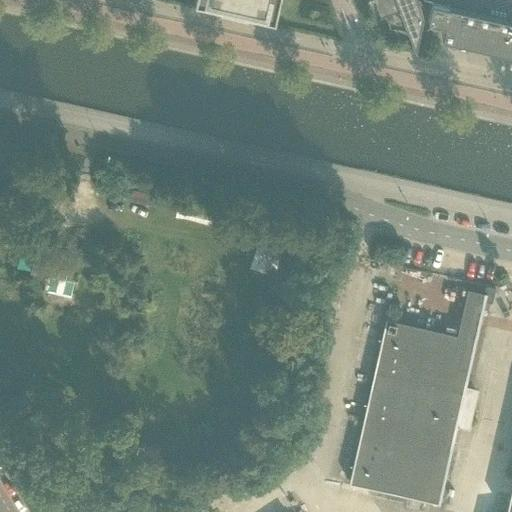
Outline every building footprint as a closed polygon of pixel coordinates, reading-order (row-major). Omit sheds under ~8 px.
[(204,0),(220,3),(220,0),(233,0),(232,4),(232,6),(234,7),(234,5),(234,0),(240,0),(247,2),(246,9),(273,15),(276,0),(204,0)] [(417,0),(378,0),(389,26),(408,31),(414,47),(417,33),(418,33),(419,31),(417,31),(422,11),(417,0)] [(511,0),(429,0),(426,14),(432,15),(431,18),(442,21),(440,31),(442,31),(470,38),(511,47),(511,0)] [(135,188),(133,198),(187,211),(188,209),(194,210),(196,203),(135,188)] [(43,290),(70,296),(73,280),(69,279),(75,256),(36,247),(31,272),(45,275),(45,278),(46,278),(43,290)] [(395,328),(396,321),(386,319),(349,482),(438,503),(455,426),(468,429),(476,393),(464,390),(484,301),(491,302),(494,287),(485,285),(483,293),(468,290),(457,342),(395,328)] [(511,511),(511,474),(503,511),(511,511)] [(166,511),(208,511),(196,493),(166,511)]
